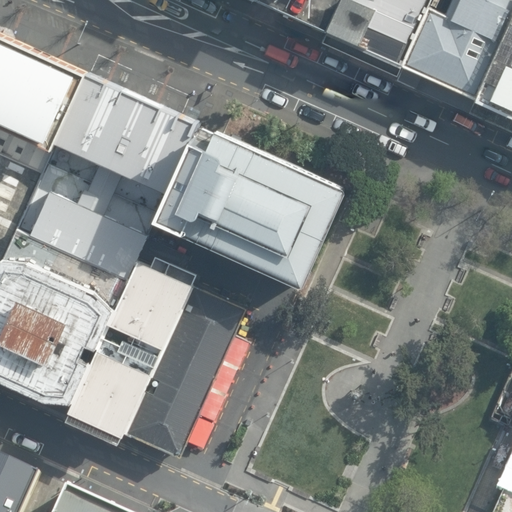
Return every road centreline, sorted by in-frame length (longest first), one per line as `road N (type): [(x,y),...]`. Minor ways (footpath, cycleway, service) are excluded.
road 1 (secondary): [(114,0),(511,173)]
road 2 (residential): [(194,499),(0,414)]
